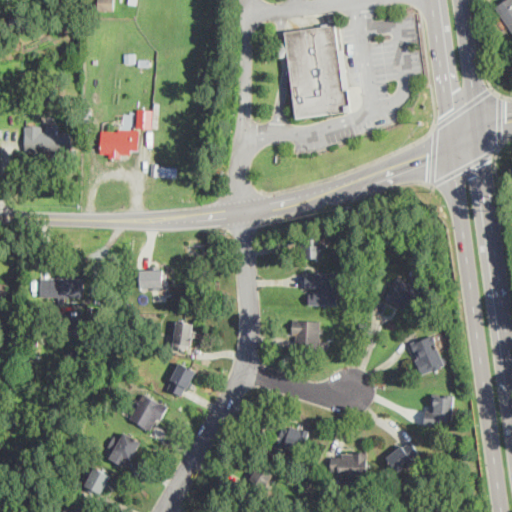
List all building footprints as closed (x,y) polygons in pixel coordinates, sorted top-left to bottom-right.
[(99,0),(99,8),(115,8),(115,0),(99,0)] [(511,0),(503,0),(494,7),(511,31),(511,0)] [(295,117),(350,111),(340,24),(285,31),(295,117)] [(152,126),(152,108),(138,108),(138,126),(152,126)] [(65,125),(25,125),(25,152),(66,151),(65,125)] [(101,152),(139,153),(139,128),(102,128),(101,152)] [(303,257),(325,257),(325,235),(303,235),(303,257)] [(166,266),(140,266),(140,288),(166,288),(166,266)] [(338,304),(338,270),(305,270),(305,304),(338,304)] [(386,297),(412,310),(423,287),(397,274),(386,297)] [(84,277),(41,277),(41,296),(84,296),(84,277)] [(9,282),(0,281),(0,301),(8,302),(9,282)] [(68,315),(68,336),(89,336),(89,315),(68,315)] [(196,322),(177,318),(172,346),(191,350),(196,322)] [(320,318),(292,318),(292,346),(320,346),(320,318)] [(444,365),(435,333),(411,341),(420,372),(444,365)] [(167,387),(185,395),(197,369),(180,360),(167,387)] [(129,416),(152,431),(168,406),(145,391),(129,416)] [(427,424),(452,425),(454,393),(428,392),(427,424)] [(277,445),(303,452),(309,428),(283,422),(277,445)] [(112,457),(124,465),(142,439),(127,431),(112,457)] [(397,470),(421,453),(410,438),(386,455),(397,470)] [(367,451),(330,451),(331,475),(368,475),(367,451)] [(265,490),(275,470),(259,461),(248,481),(265,490)] [(113,474),(95,465),(85,485),(102,495),(113,474)]
